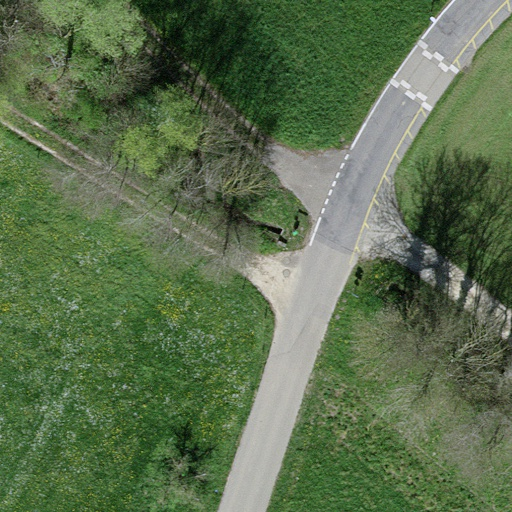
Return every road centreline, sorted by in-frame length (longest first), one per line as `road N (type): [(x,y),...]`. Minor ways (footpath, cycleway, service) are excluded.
road 1 (tertiary): [(249,511),(360,203),(432,63),(488,0)]
road 2 (track): [(511,327),(360,203)]
